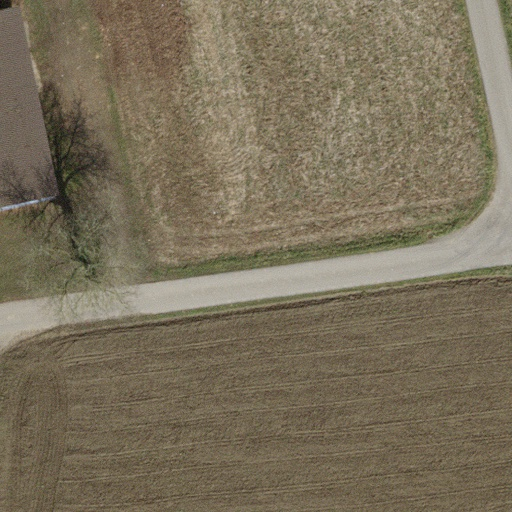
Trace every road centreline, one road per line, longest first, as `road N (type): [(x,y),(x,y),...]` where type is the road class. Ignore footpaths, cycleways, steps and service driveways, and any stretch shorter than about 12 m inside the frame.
road 1 (track): [(0,323),(511,243)]
road 2 (track): [(511,118),(485,0)]
